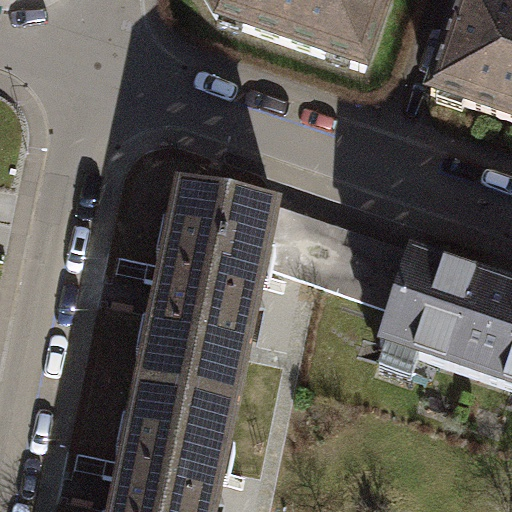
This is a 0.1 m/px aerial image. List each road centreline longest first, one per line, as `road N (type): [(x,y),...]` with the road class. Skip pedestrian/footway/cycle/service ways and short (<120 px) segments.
road 1 (residential): [(86,64),(511,209)]
road 2 (residential): [(0,498),(86,64)]
